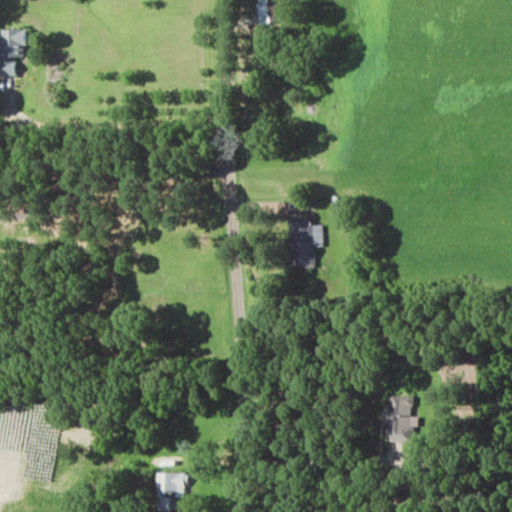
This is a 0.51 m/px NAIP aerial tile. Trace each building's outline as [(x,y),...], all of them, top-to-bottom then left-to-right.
[(268,0),(263,0),(258,1),(260,23),(271,22),(268,0)] [(0,29),(0,75),(16,75),(16,56),(26,56),(25,29),(0,29)] [(292,218),(294,267),(316,267),(315,247),(325,246),(324,224),(313,224),(312,217),(292,218)] [(415,396),(392,394),(391,403),(386,403),(384,424),(390,424),(388,440),(415,443),(418,416),(413,416),(415,396)] [(168,492),(177,492),(177,497),(187,496),(187,472),(158,472),(159,499),(168,499),(168,492)]
